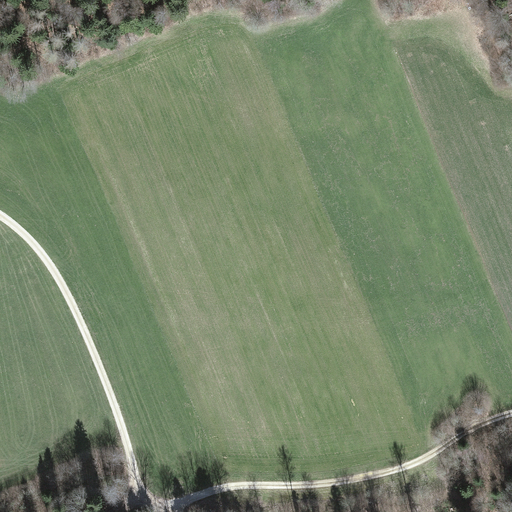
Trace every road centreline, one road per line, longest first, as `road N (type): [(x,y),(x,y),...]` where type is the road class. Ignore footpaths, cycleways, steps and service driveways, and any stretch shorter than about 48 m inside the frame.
road 1 (track): [(165,511),(216,490),(312,484),(417,461),(511,411)]
road 2 (track): [(0,214),(59,279),(121,423),(140,492),(155,511)]
